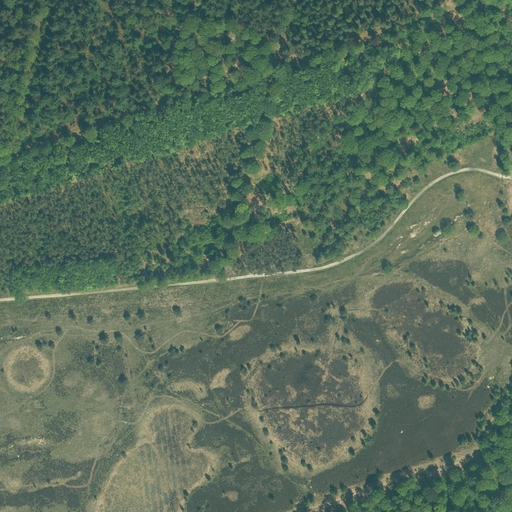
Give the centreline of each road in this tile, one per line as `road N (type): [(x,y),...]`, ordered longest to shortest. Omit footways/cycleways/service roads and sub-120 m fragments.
road 1 (track): [(0,152),(11,155),(469,0)]
road 2 (track): [(511,180),(454,171),(343,260),(218,279)]
road 3 (track): [(232,226),(296,0)]
road 4 (track): [(218,279),(0,301)]
road 5 (track): [(499,444),(314,511)]
road 6 (track): [(0,171),(11,155),(40,0)]
road 7 (track): [(278,63),(140,0)]
